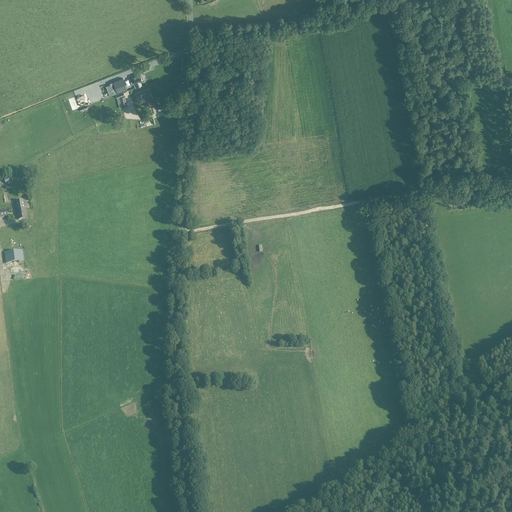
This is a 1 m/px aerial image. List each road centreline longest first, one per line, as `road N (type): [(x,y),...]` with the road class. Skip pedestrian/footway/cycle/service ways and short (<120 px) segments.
road 1 (unclassified): [(191,511),(174,368),(190,0)]
road 2 (track): [(511,176),(180,232)]
road 3 (track): [(191,37),(399,0)]
road 4 (track): [(401,0),(436,189)]
road 5 (track): [(141,117),(118,114),(0,173)]
